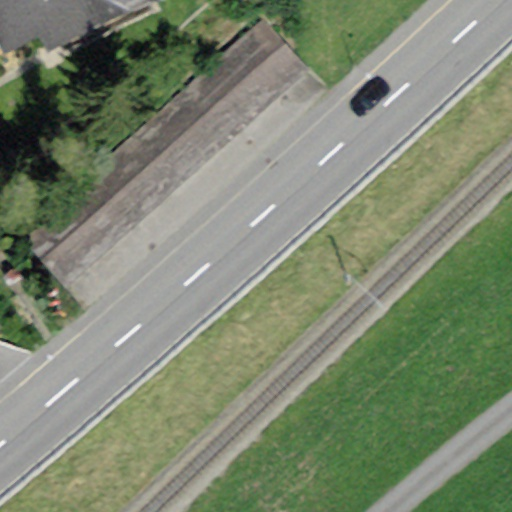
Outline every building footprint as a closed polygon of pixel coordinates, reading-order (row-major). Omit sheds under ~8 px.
[(55,38),(136,0),(0,0),(0,26),(7,42),(48,23),(55,38)] [(300,71),(261,26),(239,46),(278,90),(300,71)] [(217,65),(257,109),(278,90),(239,46),(217,65)] [(257,109),(217,65),(196,84),(236,128),(257,109)] [(175,103),(214,147),(236,128),(196,84),(175,103)] [(214,147),(175,103),(154,122),(193,166),(214,147)] [(133,141),(172,185),(193,166),(154,122),(133,141)] [(172,185),(133,141),(112,160),(151,204),(172,185)] [(91,179),(130,223),(151,204),(112,160),(91,179)] [(130,223),(91,179),(69,198),(108,242),(130,223)] [(48,217),(87,262),(108,242),(69,198),(48,217)] [(26,237),(66,281),(87,262),(48,217),(26,237)]
